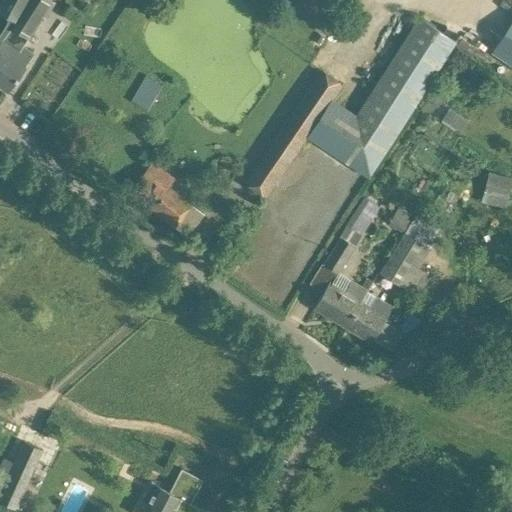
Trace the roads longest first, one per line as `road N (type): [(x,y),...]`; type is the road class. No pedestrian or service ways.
road 1 (unclassified): [(338,382),(298,342),(0,129)]
road 2 (residential): [(338,382),(373,377),(511,316)]
road 3 (unclassified): [(270,511),(338,382)]
